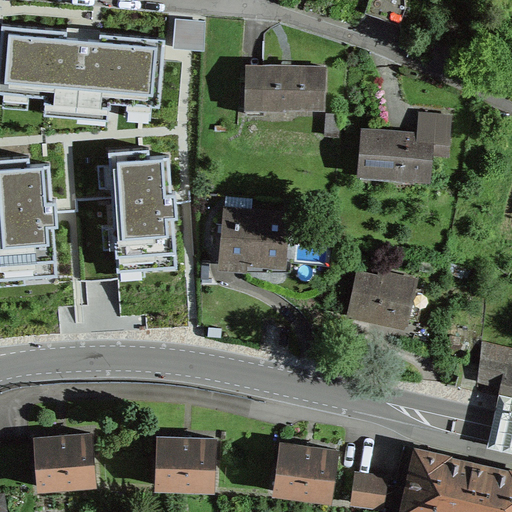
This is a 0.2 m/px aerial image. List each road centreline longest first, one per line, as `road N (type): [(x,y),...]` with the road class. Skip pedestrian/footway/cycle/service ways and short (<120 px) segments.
road 1 (tertiary): [(0,368),(35,357),(137,356),(341,391)]
road 2 (residential): [(104,0),(269,16),(335,35)]
road 3 (tertiary): [(341,391),(422,434),(511,456)]
road 4 (tertiary): [(511,420),(341,391)]
